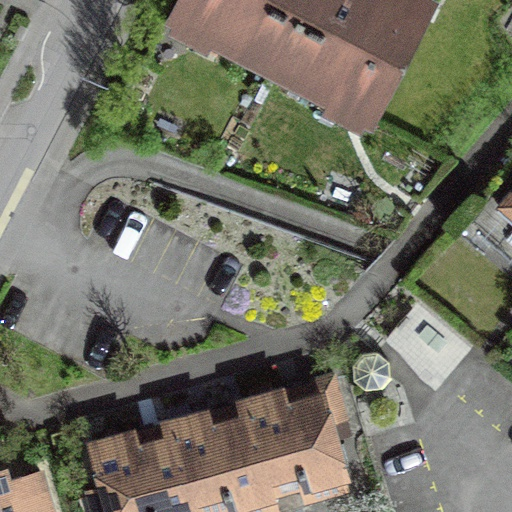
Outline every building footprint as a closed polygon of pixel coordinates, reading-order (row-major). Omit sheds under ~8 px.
[(196,0),(185,22),(367,117),(423,10),(403,0),(196,0)] [(332,378),(239,405),(270,506),(362,478),(332,378)] [(195,511),(250,511),(270,506),(239,405),(169,427),(195,511)] [(117,511),(195,511),(169,427),(98,448),(117,511)] [(59,511),(46,467),(14,477),(9,461),(0,463),(0,511),(59,511)]
